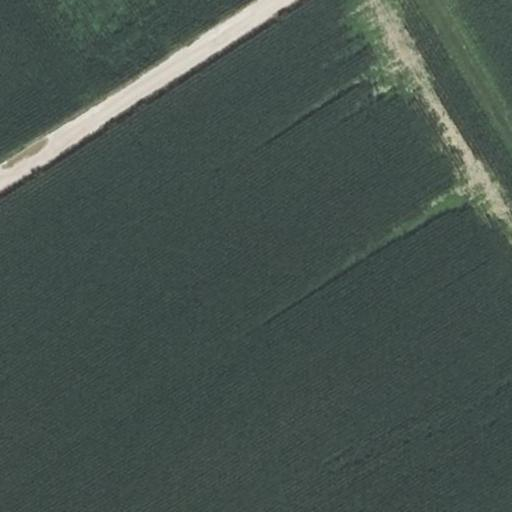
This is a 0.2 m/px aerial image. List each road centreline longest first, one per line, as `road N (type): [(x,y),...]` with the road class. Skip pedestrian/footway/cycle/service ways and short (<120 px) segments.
road 1 (track): [(0,173),(267,0)]
road 2 (track): [(431,0),(511,134)]
